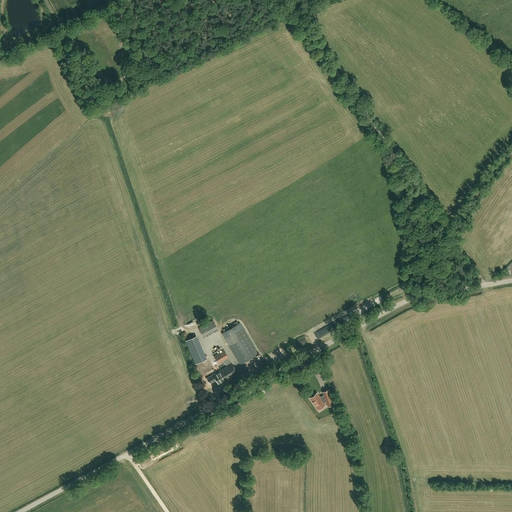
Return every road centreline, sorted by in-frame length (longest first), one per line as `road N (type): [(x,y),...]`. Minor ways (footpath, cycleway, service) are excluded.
road 1 (unclassified): [(19,511),(404,302),(511,280)]
road 2 (track): [(450,237),(297,16),(277,0)]
